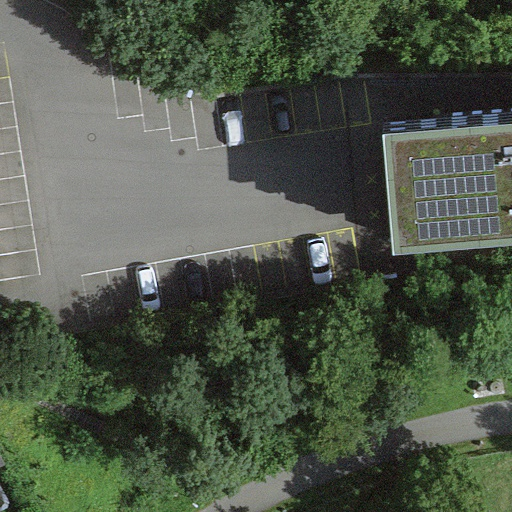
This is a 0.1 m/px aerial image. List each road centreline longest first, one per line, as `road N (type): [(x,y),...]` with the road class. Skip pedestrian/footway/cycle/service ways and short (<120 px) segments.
road 1 (residential): [(0,314),(52,297),(70,262),(50,47),(25,20),(0,9)]
road 2 (residential): [(511,419),(354,448),(222,511)]
